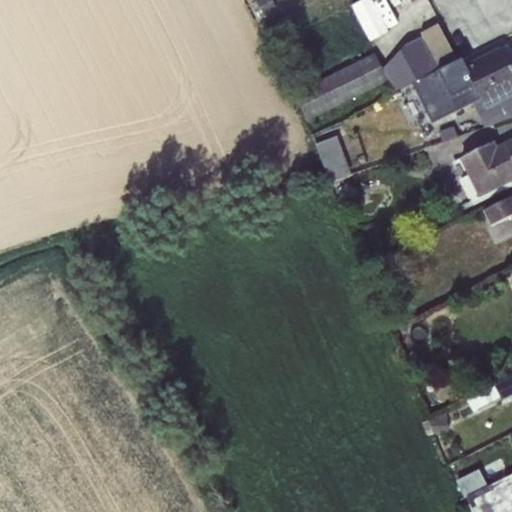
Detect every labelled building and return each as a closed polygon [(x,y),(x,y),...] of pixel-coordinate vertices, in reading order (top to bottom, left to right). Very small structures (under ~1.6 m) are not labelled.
[(272,0),(254,0),(261,17),(277,10),(272,0)] [(371,0),(362,0),(351,6),(370,42),(388,32),(371,0)] [(412,84),(439,71),(457,60),(439,24),(420,34),(421,37),(382,69),(374,54),(294,94),(308,121),(389,82),(395,93),(412,84)] [(466,65),(442,77),(458,110),(472,103),(477,113),(511,95),(511,58),(506,48),(467,68),(466,65)] [(439,71),(412,84),(432,123),(458,110),(442,77),(439,71)] [(511,95),(477,113),(485,130),(511,119),(511,95)] [(336,136),(315,145),(330,182),(351,174),(336,136)] [(493,142),(452,163),(470,201),(511,180),(511,141),(496,149),(493,142)] [(340,187),(337,192),(342,194),(338,203),(350,209),(358,191),(346,185),(344,189),(340,187)] [(511,197),(483,212),(490,227),(511,216),(511,197)] [(445,370),(428,389),(444,403),(460,384),(445,370)] [(511,377),(466,400),(474,414),(511,395),(511,377)] [(448,411),(428,421),(433,433),(449,433),(448,411)] [(463,499),(466,498),(487,487),(478,469),(455,481),(463,499)] [(511,511),(511,474),(487,487),(466,498),(472,511),(511,511)]
